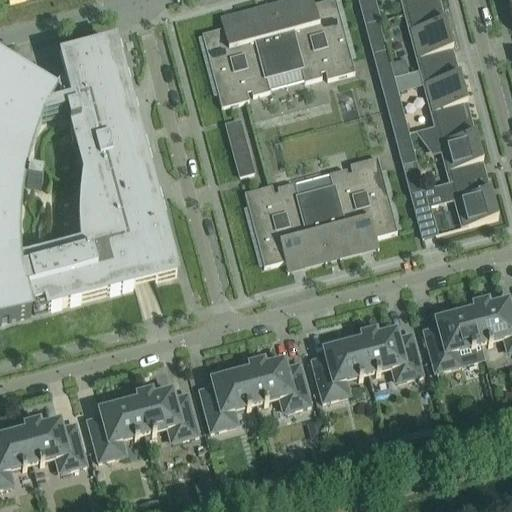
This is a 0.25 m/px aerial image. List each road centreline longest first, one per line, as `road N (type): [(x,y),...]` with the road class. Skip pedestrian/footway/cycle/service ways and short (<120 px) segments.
road 1 (residential): [(225,328),(139,1)]
road 2 (residential): [(511,249),(225,328)]
road 3 (residential): [(225,328),(0,389)]
road 4 (residential): [(471,0),(511,156)]
road 5 (residential): [(0,40),(139,1)]
